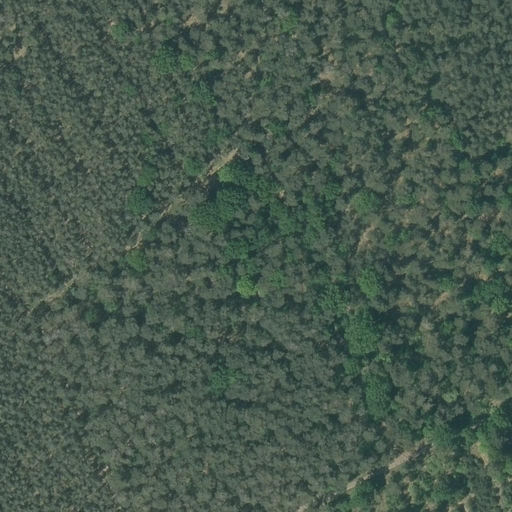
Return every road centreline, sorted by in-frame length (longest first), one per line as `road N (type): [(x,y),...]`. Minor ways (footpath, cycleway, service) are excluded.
road 1 (track): [(401,460),(322,312),(271,181),(232,149),(165,0)]
road 2 (track): [(401,460),(511,407)]
